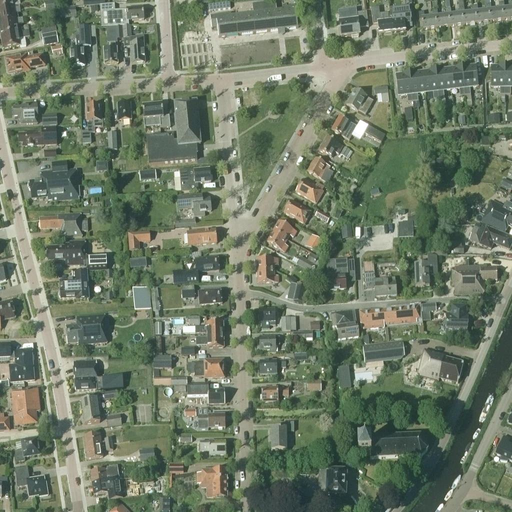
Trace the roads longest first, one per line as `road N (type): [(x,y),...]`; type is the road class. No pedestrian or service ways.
road 1 (residential): [(77,511),(47,334),(0,141)]
road 2 (residential): [(503,302),(318,310),(238,291)]
road 3 (residential): [(394,511),(428,471),(503,302)]
road 4 (residential): [(236,256),(348,64)]
road 5 (residential): [(244,511),(238,291)]
road 6 (residential): [(236,256),(219,79)]
road 7 (residential): [(0,91),(168,82)]
road 8 (residential): [(511,46),(348,64)]
